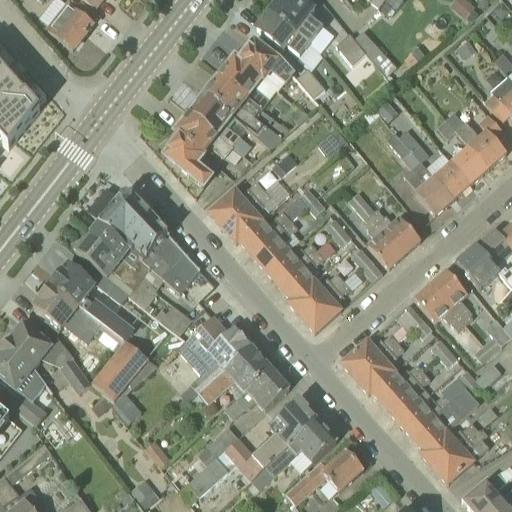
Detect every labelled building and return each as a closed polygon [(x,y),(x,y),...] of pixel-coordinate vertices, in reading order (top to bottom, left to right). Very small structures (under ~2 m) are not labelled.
[(79,0),(95,12),(103,0),(111,0),(113,1),(114,0),(79,0)] [(309,21),(315,13),(298,0),(283,0),(273,13),(314,44),(323,32),(309,21)] [(379,12),(388,0),(374,0),(370,5),(379,12)] [(465,23),(466,23),(474,13),(475,11),(461,0),(458,0),(450,11),(465,23)] [(477,11),(486,12),(488,12),(488,10),(489,4),(478,3),(477,11)] [(78,9),(72,4),(49,34),(74,54),(100,21),(81,6),(78,9)] [(503,6),(493,15),(501,24),(511,15),(503,6)] [(314,44),(273,13),(257,33),(284,54),(286,51),(300,62),(314,44)] [(355,43),(367,58),(384,80),(386,81),(395,74),(364,36),(355,43)] [(336,50),(353,71),(367,58),(355,43),(351,38),(336,50)] [(255,46),(240,65),(263,84),(265,85),(272,76),(287,88),(294,80),(279,65),(255,46)] [(474,55),(469,46),(459,53),(457,54),(462,63),(464,62),(474,55)] [(411,57),(412,58),(417,64),(418,66),(424,60),(417,52),(411,57)] [(511,72),(511,67),(504,59),(495,66),(505,78),(511,72)] [(256,92),(263,84),(240,65),(235,61),(220,80),(263,115),(271,104),(256,92)] [(0,149),(3,147),(9,154),(40,115),(0,69),(0,149)] [(297,83),(314,104),(326,94),(308,73),(297,83)] [(220,80),(205,99),(233,121),(233,120),(270,154),(282,144),(256,123),(263,115),(220,80)] [(511,86),(508,82),(491,96),(494,99),(485,107),(502,126),(510,119),(511,121),(511,86)] [(205,99),(190,118),(233,152),(241,141),(226,129),(233,121),(205,99)] [(385,103),(375,112),(388,126),(397,118),(385,103)] [(299,129),(310,120),(299,112),(291,120),(299,129)] [(370,126),(378,118),(372,112),(364,119),(370,126)] [(469,151),(489,173),(507,157),(497,146),(506,139),(488,119),(479,127),(486,135),(479,141),(466,127),(464,128),(455,117),(446,124),(457,137),(469,151)] [(190,118),(175,137),(205,160),(203,158),(210,149),(226,161),(233,152),(190,118)] [(448,144),(457,137),(446,124),(437,132),(448,144)] [(399,141),(421,166),(429,159),(407,134),(399,141)] [(316,150),(323,159),(341,144),(335,135),(316,150)] [(205,160),(175,137),(165,149),(171,153),(165,160),(205,191),(213,181),(198,169),(205,160)] [(434,181),(421,166),(399,141),(395,137),(387,144),(412,173),(411,175),(424,190),(416,197),(436,220),(454,204),(434,181)] [(303,144),(289,157),(298,168),(313,155),(303,144)] [(489,173),(469,151),(452,166),(471,189),(489,173)] [(452,166),(434,181),(454,204),(471,189),(452,166)] [(209,217),(224,233),(266,196),(257,186),(242,200),(236,193),(209,217)] [(317,204),(308,194),(299,202),(308,212),(317,204)] [(266,196),(224,233),(236,247),(262,225),(257,219),(265,212),(264,210),(272,203),(266,196)] [(358,198),(354,201),(405,260),(421,246),(401,222),(394,229),(387,221),(385,222),(378,214),(374,217),(358,198)] [(389,274),(405,260),(354,201),(350,205),(367,224),(363,227),(370,235),(369,236),(376,244),(369,250),(389,274)] [(151,272),(166,286),(181,299),(201,275),(168,240),(171,237),(163,229),(160,231),(132,202),(121,202),(100,227),(151,272)] [(317,204),(308,212),(316,221),(325,213),(317,204)] [(253,260),(292,226),(286,219),(283,216),(267,230),(262,225),(236,247),(237,248),(240,245),(253,260)] [(325,232),(333,242),(344,232),(336,223),(325,232)] [(292,226),(253,260),(265,275),(289,255),(284,249),(292,242),(290,241),(298,233),(292,226)] [(131,267),(145,278),(151,272),(100,227),(96,233),(92,233),(89,237),(90,240),(127,270),(131,267)] [(511,228),(500,239),(511,253),(511,228)] [(342,252),(353,242),(344,232),(333,242),(342,252)] [(511,253),(500,239),(495,234),(477,249),(511,291),(511,253)] [(90,240),(75,258),(127,301),(142,282),(141,282),(145,278),(131,267),(127,270),(90,240)] [(279,290),(318,255),(311,248),(303,255),(302,254),(294,261),(289,255),(265,275),(279,290)] [(511,291),(477,249),(456,267),(480,293),(499,277),(511,291)] [(351,262),(360,272),(371,263),(362,252),(351,262)] [(318,255),(279,290),(291,305),(288,307),(289,308),(315,285),(310,279),(318,272),(317,270),(325,263),(318,255)] [(371,263),(360,272),(373,287),(384,277),(371,263)] [(125,348),(127,346),(135,335),(89,299),(97,289),(69,267),(51,290),(102,329),(102,330),(125,348)] [(454,283),(447,275),(431,289),(465,329),(473,322),(466,314),(467,312),(460,304),(472,294),(459,279),(454,283)] [(289,308),(302,323),(345,286),(338,278),(330,285),(328,283),(320,290),(315,285),(289,308)] [(345,286),(302,323),(316,338),(342,315),(336,309),(344,301),(343,300),(351,293),(345,286)] [(415,303),(416,304),(435,326),(442,320),(449,328),(450,327),(458,335),(465,329),(431,289),(415,303)] [(71,322),(93,340),(102,330),(102,329),(51,290),(49,293),(45,292),(41,298),(42,301),(34,312),(53,326),(51,329),(60,336),(71,322)] [(511,308),(511,296),(503,304),(509,311),(511,308)] [(177,305),(161,318),(178,338),(193,326),(177,305)] [(511,308),(509,311),(511,314),(511,326),(505,332),(498,324),(511,341),(511,308)] [(411,309),(397,321),(410,336),(413,333),(424,324),(411,309)] [(191,389),(199,398),(251,351),(235,333),(228,340),(213,322),(192,340),(207,358),(215,367),(191,389)] [(413,333),(422,343),(433,334),(424,324),(413,333)] [(496,342),(485,351),(493,360),(511,343),(511,341),(498,324),(488,333),(496,342)] [(8,347),(6,350),(34,373),(52,351),(27,331),(20,339),(17,336),(14,339),(12,338),(6,345),(8,347)] [(374,352),(368,345),(342,368),(355,384),(398,347),(391,339),(383,346),(382,345),(374,352)] [(431,353),(440,363),(450,354),(442,344),(431,353)] [(158,371),(127,346),(125,348),(92,388),(106,399),(115,407),(129,391),(133,394),(158,371)] [(355,384),(368,398),(394,376),(390,370),(397,363),(396,361),(404,354),(398,347),(355,384)] [(13,392),(4,403),(38,430),(48,418),(18,394),(34,373),(6,350),(4,353),(1,351),(0,352),(0,381),(2,383),(0,384),(9,391),(10,389),(13,392)] [(235,385),(246,397),(271,374),(269,371),(270,368),(265,363),(263,364),(251,351),(199,398),(209,409),(235,385)] [(482,369),(493,360),(485,351),(475,360),(482,369)] [(448,373),(459,364),(450,354),(440,363),(448,373)] [(91,389),(73,362),(61,371),(79,397),(91,389)] [(494,367),(477,381),(485,390),(502,376),(494,367)] [(400,382),(394,376),(368,398),(369,399),(372,396),(385,411),(424,377),(417,369),(409,376),(408,375),(400,382)] [(271,374),(246,397),(225,416),(233,425),(256,404),(266,416),(290,394),(271,374)] [(466,394),(477,384),(468,374),(457,383),(466,394)] [(385,411),(397,425),(420,405),(416,400),(424,393),(422,391),(431,384),(424,377),(385,411)] [(484,393),(477,384),(466,394),(475,403),(485,394),(484,393)] [(420,405),(397,425),(411,441),(451,407),(444,399),(435,406),(434,405),(426,412),(420,405)] [(239,444),(208,471),(179,497),(191,510),(237,470),(251,486),(253,484),(253,485),(318,426),(300,405),(270,431),(278,440),(254,461),(239,444)] [(421,459),(422,459),(448,436),(442,430),(450,423),(449,421),(457,414),(451,407),(411,441),(424,456),(421,459)] [(0,463),(23,435),(10,424),(7,421),(10,417),(0,408),(0,410),(9,417),(6,421),(0,415),(0,463)] [(318,426),(253,485),(261,494),(303,457),(313,469),(337,447),(334,444),(335,440),(332,437),(328,437),(318,426)] [(422,459),(435,474),(479,436),(472,427),(462,436),(460,435),(452,442),(448,436),(422,459)] [(208,471),(239,444),(229,433),(198,460),(208,471)] [(488,439),(487,438),(482,433),(479,436),(435,474),(448,489),(475,466),(475,465),(490,452),(483,444),(488,439)] [(156,445),(145,454),(160,473),(171,464),(156,445)] [(0,484),(0,505),(5,511),(46,511),(31,492),(20,501),(12,490),(52,458),(46,450),(0,484)] [(340,496),(365,474),(348,454),(328,472),(322,465),(286,497),(296,510),(313,494),(328,481),(340,496)] [(493,511),(504,502),(498,495),(511,482),(511,472),(510,470),(488,484),(462,506),(467,511),(493,511)] [(132,496),(142,510),(156,500),(152,493),(149,495),(144,487),(132,496)] [(126,504),(132,500),(127,493),(121,498),(126,504)] [(493,511),(511,511),(511,495),(504,502),(493,511)] [(68,511),(89,511),(82,502),(68,511)]
